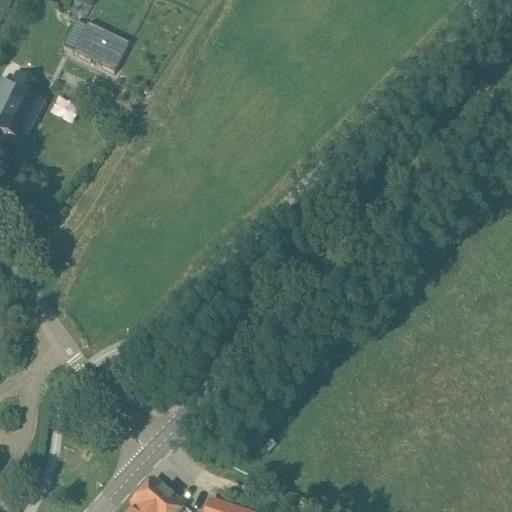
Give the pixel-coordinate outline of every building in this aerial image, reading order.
[(0,0),(0,24),(12,0),(0,0)] [(73,55),(115,76),(130,46),(88,25),(73,55)] [(17,73),(12,84),(1,79),(0,81),(0,132),(24,144),(45,103),(34,97),(40,85),(17,73)] [(136,507),(137,509),(140,511),(180,511),(187,505),(159,481),(136,507)] [(243,511),(211,501),(207,511),(243,511)]
